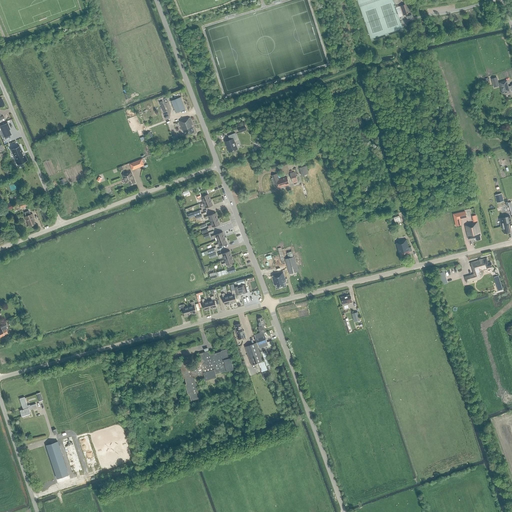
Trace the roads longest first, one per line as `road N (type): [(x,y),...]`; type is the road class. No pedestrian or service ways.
road 1 (unclassified): [(0,377),(269,306)]
road 2 (track): [(165,0),(212,112),(327,71),(328,64)]
road 3 (unclassified): [(269,306),(511,243)]
road 4 (unclassified): [(344,511),(269,306)]
road 5 (track): [(252,109),(271,162),(326,146),(352,221)]
road 6 (unclassified): [(218,165),(156,0)]
road 7 (unclassified): [(60,225),(218,165)]
road 8 (track): [(361,69),(410,218)]
road 9 (unclassified): [(60,225),(0,81)]
road 10 (unclassified): [(269,306),(218,165)]
